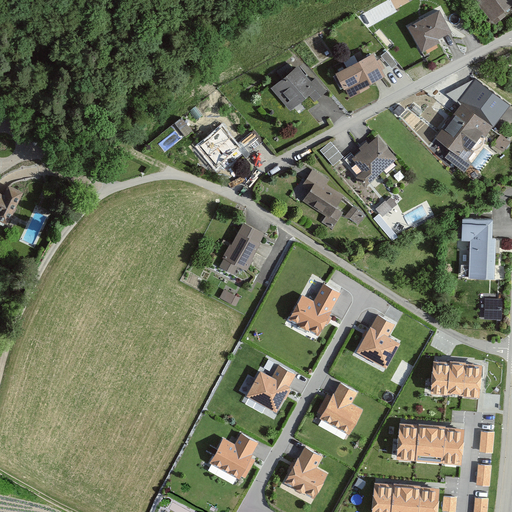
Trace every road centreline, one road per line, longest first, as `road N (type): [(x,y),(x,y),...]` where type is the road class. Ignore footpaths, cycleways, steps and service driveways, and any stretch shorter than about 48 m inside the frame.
road 1 (residential): [(229,194),(177,173),(104,193),(46,258),(0,378)]
road 2 (residential): [(511,349),(459,338),(229,194)]
road 3 (residential): [(511,37),(229,194)]
road 4 (residential): [(261,511),(248,505),(364,295)]
road 5 (track): [(177,173),(0,73)]
